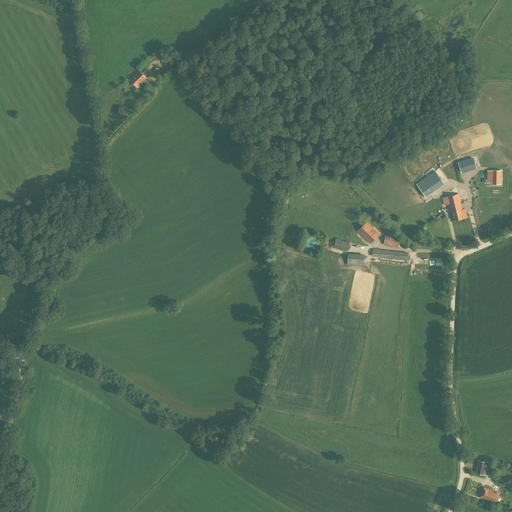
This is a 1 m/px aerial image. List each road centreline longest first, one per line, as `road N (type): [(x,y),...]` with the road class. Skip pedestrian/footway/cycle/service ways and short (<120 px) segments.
road 1 (tertiary): [(0,474),(26,354),(96,182),(98,140),(73,0)]
road 2 (unclassified): [(449,511),(461,474),(451,393),(454,263),(511,235)]
